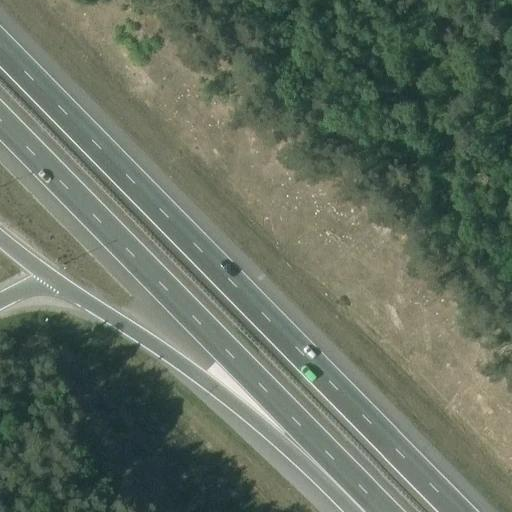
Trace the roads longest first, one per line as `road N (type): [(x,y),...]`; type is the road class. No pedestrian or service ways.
road 1 (motorway): [(466,511),(0,38)]
road 2 (motorway): [(0,121),(384,511)]
road 3 (track): [(491,0),(511,137)]
